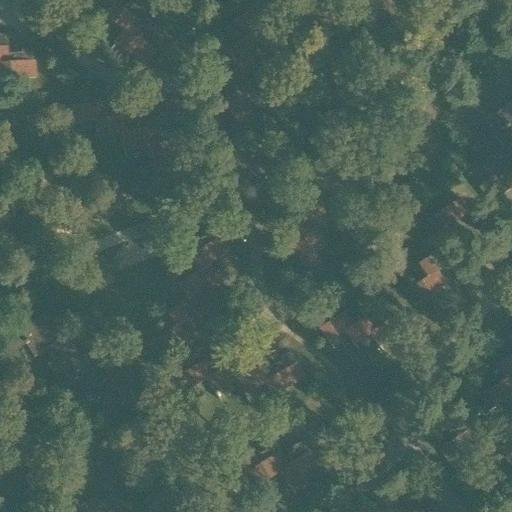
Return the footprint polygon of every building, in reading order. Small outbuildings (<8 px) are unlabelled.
[(232,0),(231,1),(242,18),(248,25),(261,17),(250,0),(232,0)] [(381,5),(389,0),(365,0),(372,10),(373,11),(381,5)] [(105,17),(125,31),(135,37),(141,30),(152,14),(142,7),(140,9),(129,2),(124,9),(115,3),(105,17)] [(372,10),(356,21),(365,34),(365,35),(373,29),(384,22),(387,26),(393,22),(381,5),(373,11),(372,10)] [(232,32),(240,43),(246,51),(259,42),(248,25),(242,18),(225,29),(228,34),(232,32)] [(365,34),(348,45),(357,58),(358,59),(382,42),(373,29),(365,35),(365,34)] [(135,37),(125,31),(115,44),(144,66),(162,41),(153,34),(150,37),(141,30),(135,37)] [(0,65),(10,64),(9,54),(8,35),(0,35),(0,65)] [(227,51),(238,68),(244,76),(257,67),(246,51),(240,43),(227,51)] [(0,65),(0,81),(35,79),(33,49),(21,50),(21,53),(9,54),(10,64),(0,65)] [(238,68),(225,77),(236,93),(242,101),(255,93),(244,76),(238,68)] [(356,78),(330,95),(339,108),(348,103),(365,92),(356,78)] [(80,105),(69,107),(72,124),(96,121),(96,120),(107,119),(106,109),(104,90),(92,91),(92,95),(79,96),(80,105)] [(253,118),(242,101),(236,93),(218,105),(221,109),(225,106),(239,127),(253,118)] [(493,135),(504,149),(509,155),(511,152),(511,101),(496,114),(506,126),(493,135)] [(107,119),(96,120),(96,121),(98,136),(122,133),(133,131),(132,122),(133,122),(130,103),(118,104),(118,108),(106,109),(107,119)] [(348,103),(339,108),(322,119),(331,132),(339,126),(340,127),(351,120),(353,124),(359,120),(348,103)] [(133,131),(122,133),(124,149),(148,146),(148,145),(159,144),(158,135),(159,135),(156,115),(144,117),(145,120),(133,122),(132,122),(133,131)] [(331,132),(314,142),(322,156),(323,156),(348,140),(340,127),(339,126),(331,132)] [(159,144),(148,145),(148,146),(150,162),(186,158),(182,128),(170,130),(171,133),(159,135),(158,135),(159,144)] [(491,178),(479,188),(494,208),(506,199),(503,195),(511,188),(511,152),(509,155),(504,149),(482,166),(491,178)] [(305,213),(312,221),(325,212),(308,187),(294,196),(305,213)] [(460,199),(435,216),(443,229),(444,229),(452,223),(453,224),(469,213),(460,199)] [(323,237),(312,221),(305,213),(288,224),(292,230),(296,227),(303,238),(309,246),(310,246),(323,237)] [(443,229),(427,240),(436,253),(444,247),(445,248),(457,240),(460,244),(464,241),(453,224),(452,223),(444,229),(443,229)] [(209,265),(210,265),(230,252),(213,227),(203,233),(205,236),(194,243),(199,251),(190,257),(199,271),(199,272),(209,265)] [(303,238),(290,247),(306,272),(307,271),(321,262),(310,246),(309,246),(303,238)] [(428,277),(437,272),(454,261),(444,247),(436,253),(419,264),(428,277)] [(199,271),(179,285),(188,298),(188,299),(198,292),(208,286),(212,291),(222,284),(210,265),(209,265),(199,272),(199,271)] [(428,277),(412,288),(421,301),(421,302),(442,288),(445,292),(449,289),(437,272),(428,277)] [(188,298),(168,312),(178,325),(178,326),(187,320),(197,313),(201,319),(211,312),(198,292),(188,299),(188,298)] [(12,323),(0,331),(0,332),(7,344),(13,353),(26,345),(34,358),(46,350),(59,342),(55,336),(67,329),(59,316),(54,319),(49,312),(32,323),(29,318),(15,328),(12,323)] [(345,312),(320,329),(329,343),(345,332),(354,326),(345,312)] [(354,345),(371,334),(379,328),(371,315),(364,319),(361,315),(356,319),(358,323),(354,326),(345,332),(354,345)] [(379,328),(371,334),(379,347),(405,331),(396,317),(379,328)] [(178,325),(157,339),(166,354),(186,341),(189,346),(200,339),(187,320),(178,326),(178,325)] [(76,381),(84,394),(105,381),(98,369),(93,371),(84,356),(79,358),(69,342),(62,347),(59,342),(46,350),(53,361),(47,365),(63,390),(76,381)] [(177,377),(186,391),(207,379),(217,373),(212,365),(203,348),(192,354),(194,357),(182,363),(187,371),(177,377)] [(207,379),(215,393),(236,381),(246,374),(241,366),(232,349),(221,356),(223,358),(212,365),(217,373),(207,379)] [(244,395),(265,383),(265,382),(275,376),(270,368),(261,351),(250,357),(252,360),(241,366),(246,374),(236,381),(244,395)] [(265,382),(265,383),(273,397),(305,379),(290,353),(279,359),(281,362),(270,368),(275,376),(265,382)] [(511,354),(497,365),(507,379),(511,375),(511,354)] [(506,379),(486,392),(496,407),(511,396),(511,375),(507,379),(506,379)] [(479,442),(469,449),(470,450),(479,463),(499,449),(508,442),(502,434),(503,433),(492,418),(482,425),(484,427),(474,434),(473,435),(479,442)] [(449,443),(440,449),(450,464),(450,463),(470,450),(469,449),(479,442),(473,435),(474,434),(463,419),(452,426),(454,428),(444,435),(449,443)] [(508,442),(499,449),(508,463),(511,459),(511,422),(511,424),(511,425),(511,427),(502,434),(508,442)] [(230,466),(221,472),(231,488),(232,487),(251,475),(251,474),(261,467),(255,458),(244,441),(234,448),(236,451),(225,458),(230,466)] [(289,467),(280,473),(280,474),(289,487),(319,467),(302,441),(292,448),(294,451),(283,458),(289,467)] [(261,467),(251,474),(251,475),(260,488),(280,474),(280,473),(289,467),(283,458),(284,458),(273,442),(263,448),(265,451),(255,458),(261,467)] [(31,510),(32,511),(57,511),(63,508),(64,510),(71,506),(65,496),(61,498),(58,494),(71,486),(63,473),(46,483),(44,484),(36,470),(24,477),(31,489),(26,493),(35,508),(31,510)] [(403,488),(377,505),(381,511),(411,511),(414,510),(407,500),(410,498),(403,488)] [(109,511),(117,507),(110,496),(98,503),(95,498),(80,507),(77,502),(71,506),(64,510),(65,511),(109,511)] [(411,511),(434,511),(437,509),(430,499),(414,510),(411,511)]
